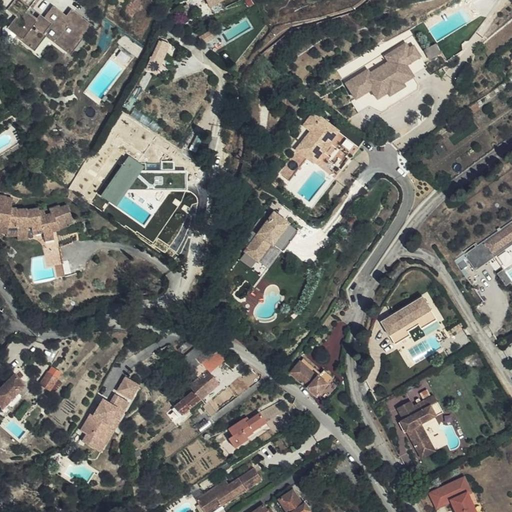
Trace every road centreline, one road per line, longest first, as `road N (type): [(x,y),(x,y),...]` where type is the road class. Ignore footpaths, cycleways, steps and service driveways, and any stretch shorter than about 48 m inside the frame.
road 1 (residential): [(0,282),(34,333),(133,323),(240,349),(348,443)]
road 2 (unclassified): [(416,511),(353,380),(362,308)]
road 3 (unclassified): [(395,250),(426,255),(439,267),(511,381)]
road 4 (unclassified): [(362,308),(362,278),(408,192),(378,165)]
road 5 (unclassified): [(395,250),(440,196),(511,142)]
road 6 (unclassified): [(348,443),(244,511)]
